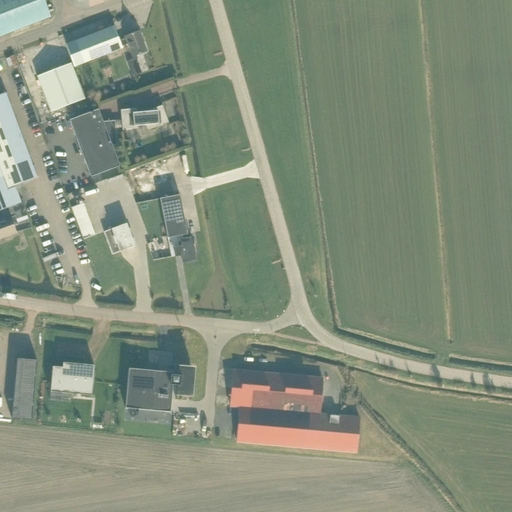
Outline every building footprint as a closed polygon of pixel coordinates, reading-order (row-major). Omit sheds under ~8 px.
[(0,0),(0,37),(50,18),(43,0),(0,0)] [(125,37),(125,39),(119,42),(113,27),(65,45),(74,67),(121,49),(121,47),(127,44),(132,57),(146,52),(139,32),(125,37)] [(50,113),(84,100),(71,64),(36,77),(50,113)] [(0,210),(7,208),(16,205),(21,203),(15,186),(36,178),(5,93),(0,95),(0,210)] [(137,129),(137,126),(145,126),(147,131),(168,123),(162,106),(146,112),(136,113),(135,109),(120,111),(121,120),(113,121),(114,128),(122,127),(122,131),(137,129)] [(102,122),(98,109),(69,119),(89,177),(118,167),(110,146),(115,145),(114,128),(113,121),(102,122)] [(72,194),(79,214),(117,200),(110,180),(72,194)] [(188,239),(179,195),(159,199),(167,239),(177,237),(179,248),(173,249),(174,257),(181,256),(182,263),(194,260),(193,254),(196,253),(194,245),(191,246),(190,239),(188,239)] [(16,205),(7,208),(9,212),(2,215),(4,220),(0,221),(0,239),(16,233),(13,226),(17,224),(15,217),(20,215),(16,205)] [(112,255),(135,247),(126,224),(103,232),(112,255)] [(0,329),(0,342),(15,345),(17,332),(0,329)] [(11,419),(31,421),(36,361),(16,359),(11,419)] [(52,362),(50,392),(91,395),(94,366),(52,362)] [(173,373),(128,369),(125,409),(170,413),(172,386),(175,386),(174,396),(175,396),(175,393),(190,394),(192,370),(178,369),(178,366),(177,366),(176,376),(173,375),(173,373)] [(338,416),(329,415),(329,414),(320,413),(323,378),(233,370),(229,408),(239,409),(236,443),(356,454),(360,417),(339,415),(338,416)]
